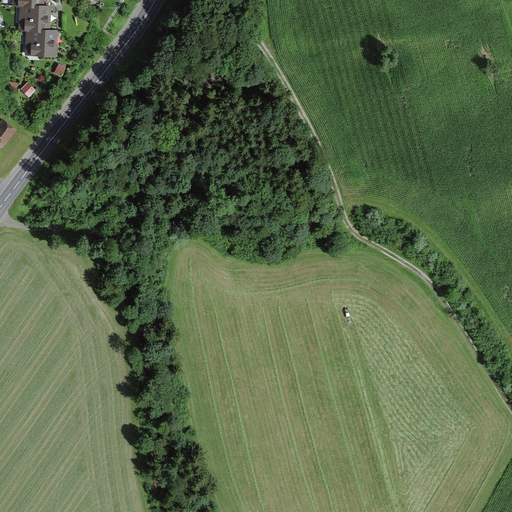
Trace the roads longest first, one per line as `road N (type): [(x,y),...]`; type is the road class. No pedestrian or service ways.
road 1 (track): [(226,0),(328,163),(346,227),(429,284),(511,409)]
road 2 (secondary): [(155,0),(0,206)]
